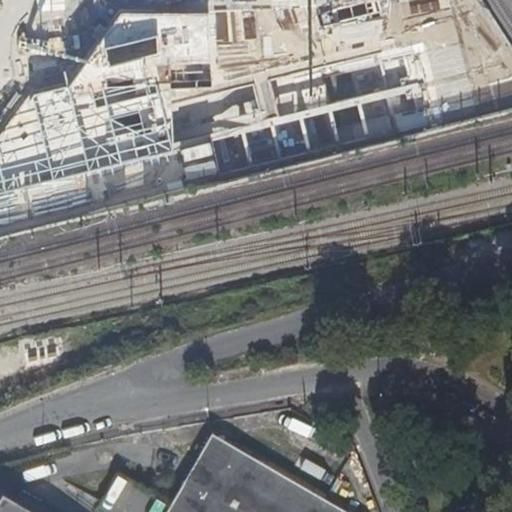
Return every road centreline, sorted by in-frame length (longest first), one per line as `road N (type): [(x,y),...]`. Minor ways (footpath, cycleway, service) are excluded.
road 1 (residential): [(511,260),(143,378),(38,434)]
road 2 (residential): [(511,422),(438,376),(380,371),(38,434)]
